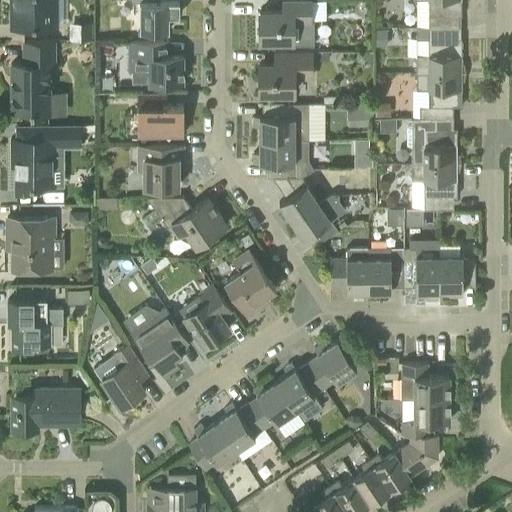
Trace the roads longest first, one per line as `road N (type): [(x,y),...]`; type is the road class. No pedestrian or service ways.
road 1 (residential): [(326,301),(235,175),(215,130),(213,0)]
road 2 (residential): [(118,447),(326,301)]
road 3 (residential): [(492,320),(500,142)]
road 4 (residential): [(492,320),(376,321),(326,301)]
road 5 (residential): [(505,458),(490,431),(492,320)]
road 6 (residential): [(500,142),(501,9)]
road 7 (residential): [(0,468),(98,460),(118,447)]
